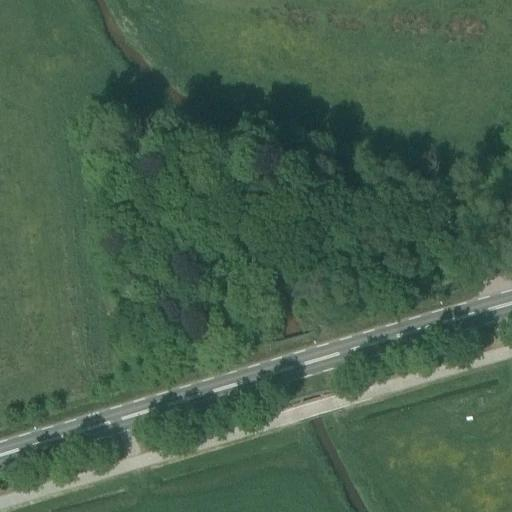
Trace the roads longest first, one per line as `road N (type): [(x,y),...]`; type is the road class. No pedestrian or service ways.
road 1 (secondary): [(0,453),(511,303)]
road 2 (track): [(511,209),(482,261),(509,353)]
